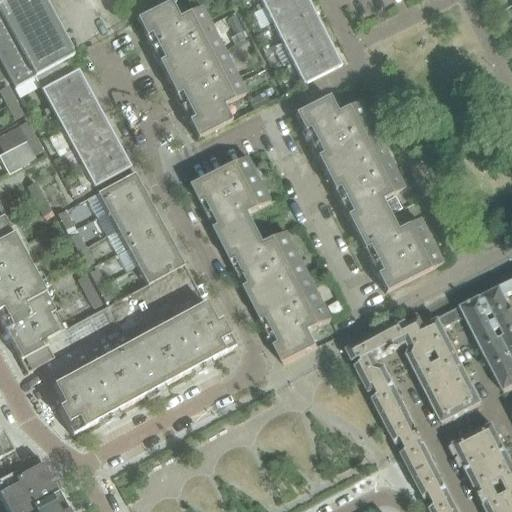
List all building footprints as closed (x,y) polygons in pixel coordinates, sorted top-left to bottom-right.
[(73,59),(40,0),(0,0),(0,63),(15,91),(33,81),(49,72),(67,62),(73,59)] [(273,30),(310,10),(305,0),(282,0),(263,10),(270,24),(252,34),(254,39),(273,30)] [(263,10),(282,0),(257,0),(261,6),(256,9),(258,13),(263,10)] [(222,53),(210,29),(200,10),(178,22),(170,6),(136,23),(145,41),(150,38),(155,47),(150,50),(166,81),(222,53)] [(278,52),(283,49),(320,30),(310,10),(273,30),(281,45),(276,48),(278,52)] [(288,71),(293,69),(330,49),(320,30),(283,49),(291,64),(285,67),(288,71)] [(298,91),(340,69),(330,49),(293,69),(301,84),(295,87),(298,91)] [(245,98),(239,86),(222,53),(166,81),(197,142),(231,125),(223,109),(245,98)] [(53,79),(71,69),(67,62),(49,72),(53,79)] [(76,77),(74,75),(71,69),(53,79),(57,87),(76,77)] [(46,117),(52,114),(89,94),(88,91),(87,91),(83,84),(83,83),(78,73),(74,75),(76,77),(57,87),(53,79),(49,72),(33,81),(49,110),(44,113),(46,117)] [(14,104),(6,90),(0,93),(0,95),(7,108),(14,104)] [(57,136),(100,113),(98,110),(97,111),(93,103),(94,103),(89,94),(52,114),(60,129),(55,132),(57,136)] [(324,176),(380,148),(358,104),(336,116),(328,100),(294,118),(324,176)] [(22,119),(14,104),(7,108),(15,123),(22,119)] [(72,153),(110,132),(108,129),(108,130),(104,122),(100,113),(57,136),(55,138),(63,153),(65,152),(67,156),(72,153)] [(33,140),(26,126),(18,130),(26,144),(33,140)] [(26,144),(18,130),(0,139),(0,146),(5,155),(26,144)] [(78,175),(121,152),(119,148),(118,149),(114,141),(115,141),(110,132),(72,153),(81,168),(75,171),(78,175)] [(41,154),(33,140),(26,144),(34,158),(41,154)] [(403,193),(381,148),(380,148),(324,176),(354,236),(388,219),(381,204),(403,193)] [(88,194),(130,171),(124,160),(125,160),(121,152),(78,175),(75,176),(84,191),(86,190),(88,194)] [(272,206),(258,178),(249,161),(193,189),(223,249),(257,232),(249,217),(272,206)] [(106,217),(144,196),(133,177),(96,197),(106,217)] [(45,204),(35,186),(26,191),(36,209),(45,204)] [(105,240),(107,239),(154,214),(144,196),(106,217),(96,223),(105,240)] [(54,219),(45,204),(36,209),(45,224),(54,219)] [(117,257),(126,252),(163,232),(154,214),(107,239),(117,257)] [(72,229),(65,215),(57,219),(65,233),(72,229)] [(0,245),(12,239),(6,227),(0,217),(0,245)] [(385,296),(439,268),(441,267),(418,223),(396,234),(388,219),(354,236),(385,296)] [(136,271),(173,250),(163,232),(126,252),(136,271)] [(252,306),(308,278),(287,236),(264,247),(257,232),(223,249),(252,306)] [(68,247),(60,233),(52,237),(59,252),(68,247)] [(84,252),(77,238),(69,242),(77,256),(84,252)] [(45,299),(28,269),(12,239),(0,245),(0,316),(1,316),(11,333),(30,322),(24,311),(45,299)] [(75,261),(68,247),(59,252),(67,266),(75,261)] [(146,289),(183,269),(173,250),(136,271),(146,289)] [(92,266),(84,252),(77,256),(84,270),(92,266)] [(151,336),(174,324),(204,308),(183,269),(146,289),(63,333),(42,345),(45,351),(20,364),(27,377),(41,369),(52,390),(105,361),(151,336)] [(104,288),(96,273),(88,277),(96,292),(104,288)] [(317,350),(309,334),(331,323),(308,278),(252,306),(283,368),(317,350)] [(92,293),(85,279),(77,284),(84,298),(92,293)] [(511,314),(509,309),(504,299),(511,294),(511,284),(480,301),(494,328),(495,331),(511,322),(511,314)] [(111,302),(104,288),(96,292),(104,306),(111,302)] [(100,308),(92,293),(84,298),(92,313),(100,308)] [(63,333),(55,318),(45,299),(24,311),(30,322),(11,333),(1,316),(0,316),(0,327),(4,336),(1,338),(5,347),(9,345),(20,364),(45,351),(42,345),(63,333)] [(494,328),(480,301),(448,317),(453,326),(465,319),(475,338),(494,328)] [(204,367),(211,363),(235,351),(220,324),(215,327),(204,308),(174,324),(151,336),(176,383),(195,372),(197,376),(206,371),(204,367)] [(453,351),(442,331),(453,326),(448,317),(424,330),(420,322),(409,327),(414,338),(419,335),(431,359),(436,357),(437,359),(453,351)] [(511,357),(511,322),(495,331),(509,359),(511,357)] [(431,359),(419,335),(414,338),(409,327),(406,328),(404,324),(398,327),(396,326),(407,346),(410,352),(407,359),(414,372),(428,364),(426,362),(431,359)] [(407,346),(396,326),(364,344),(374,363),(375,363),(407,346)] [(509,359),(495,331),(494,328),(475,338),(490,368),(509,359)] [(158,392),(176,383),(151,336),(105,361),(130,408),(149,397),(151,401),(160,396),(158,392)] [(385,370),(378,368),(375,363),(374,363),(364,344),(346,353),(353,366),(361,361),(363,366),(355,370),(367,394),(374,390),(376,392),(392,384),(385,370)] [(467,380),(453,351),(437,359),(439,363),(434,365),(447,390),(467,380)] [(511,390),(511,364),(509,359),(490,368),(503,395),(503,396),(504,395),(511,390)] [(111,418),(130,408),(105,361),(52,390),(63,410),(58,412),(72,439),(102,423),(105,427),(114,422),(111,418)] [(447,390),(434,365),(429,368),(428,364),(414,372),(428,400),(447,390)] [(481,406),(467,380),(447,390),(461,417),(482,407),(481,406)] [(406,412),(392,384),(376,392),(377,395),(370,399),(383,424),(406,412)] [(461,417),(447,390),(428,400),(442,426),(441,426),(442,427),(443,427),(442,427),(461,417)] [(420,440),(406,412),(383,424),(396,449),(403,446),(404,448),(420,440)] [(506,456),(492,428),(492,427),(491,428),(471,438),(485,466),(506,456)] [(0,434),(0,462),(13,455),(1,433),(0,434)] [(485,466),(471,438),(453,448),(453,447),(452,448),(453,449),(453,448),(467,476),(485,466)] [(434,467),(420,440),(404,448),(406,452),(399,455),(412,479),(434,467)] [(511,487),(511,467),(506,456),(485,466),(498,490),(502,488),(503,491),(511,487)] [(65,511),(57,496),(61,494),(56,485),(52,488),(35,457),(13,469),(10,462),(0,467),(0,501),(5,511),(65,511)] [(498,490),(485,466),(467,476),(481,503),(494,496),(493,493),(498,490)] [(448,495),(434,467),(412,479),(425,504),(430,501),(432,504),(448,495)] [(511,511),(511,487),(503,491),(505,495),(501,497),(508,511),(511,511)] [(456,511),(448,495),(432,504),(433,507),(428,510),(429,511),(456,511)] [(508,511),(501,497),(496,500),(494,496),(481,503),(485,511),(508,511)]
